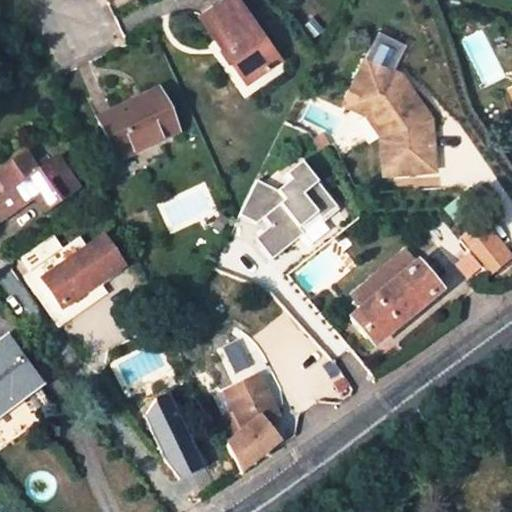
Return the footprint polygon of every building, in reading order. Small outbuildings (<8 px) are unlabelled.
[(235,0),(222,0),(199,17),(221,49),(222,49),(223,50),(225,50),(226,50),(227,50),(228,50),(235,60),(231,63),(245,83),(278,60),(235,0)] [(374,33),(363,59),(390,71),(401,44),(374,33)] [(218,51),(227,65),(231,63),(235,60),(228,50),(227,50),(226,50),(225,50),(223,50),(222,49),(221,49),(218,51)] [(363,59),(347,97),(372,108),(391,132),(396,174),(436,169),(431,116),(403,80),(399,83),(388,78),(391,71),(390,71),(363,59)] [(398,74),(391,71),(388,78),(399,83),(403,80),(398,74)] [(157,92),(97,121),(118,163),(177,133),(157,92)] [(347,97),(343,106),(366,116),(381,136),(386,175),(396,174),(391,132),(372,108),(347,97)] [(322,133),(313,139),(320,149),(329,143),(322,133)] [(43,210),(75,186),(52,155),(32,169),(19,153),(0,167),(0,186),(1,187),(0,193),(0,218),(1,220),(32,197),(43,210)] [(321,221),(336,209),(300,164),(285,176),(290,182),(277,193),(256,182),(239,216),(256,225),(261,222),(264,219),(270,227),(267,229),(254,240),(272,261),(303,235),(298,230),(316,215),(321,221)] [(227,221),(221,216),(214,226),(220,231),(227,221)] [(264,219),(261,222),(267,229),(270,227),(264,219)] [(454,246),(485,278),(507,258),(476,226),(454,246)] [(33,275),(65,253),(53,236),(21,258),(33,275)] [(43,283),(61,309),(96,284),(120,266),(102,241),(85,253),(43,283)] [(33,275),(26,280),(51,316),(61,309),(43,283),(85,253),(78,243),(65,253),(33,275)] [(351,318),(374,345),(439,290),(415,263),(413,265),(403,254),(375,279),(384,289),(361,310),(351,318)] [(375,279),(352,299),(361,310),(384,289),(375,279)] [(51,316),(59,325),(104,294),(96,284),(61,309),(51,316)] [(0,348),(0,412),(36,385),(6,344),(0,348)] [(259,379),(244,386),(248,393),(263,386),(259,379)] [(207,408),(241,477),(268,457),(265,452),(277,443),(266,427),(278,418),(263,386),(248,393),(244,386),(226,394),(235,412),(224,417),(217,402),(207,408)]
